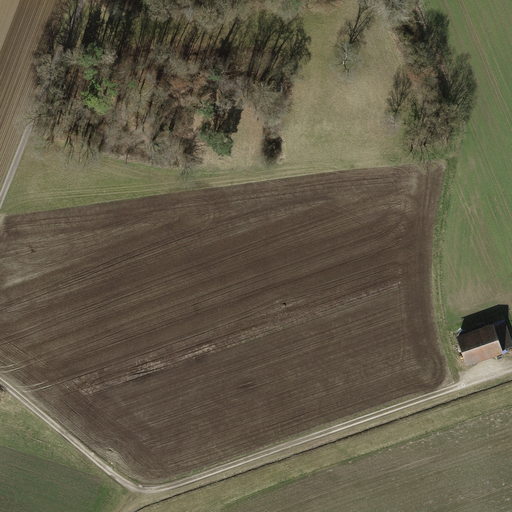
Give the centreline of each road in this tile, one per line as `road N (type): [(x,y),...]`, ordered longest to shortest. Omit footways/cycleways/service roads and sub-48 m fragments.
road 1 (track): [(511,368),(164,488),(135,489)]
road 2 (track): [(0,205),(84,0)]
road 3 (track): [(135,489),(0,381)]
